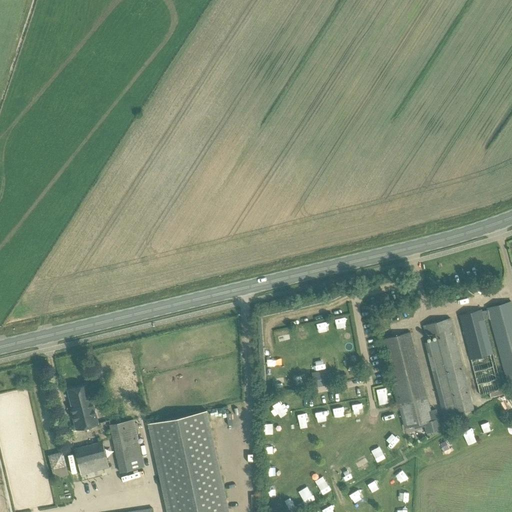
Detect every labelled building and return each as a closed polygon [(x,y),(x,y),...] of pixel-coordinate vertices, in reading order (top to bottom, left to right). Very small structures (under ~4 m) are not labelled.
[(511,304),(511,301),(486,308),(507,384),(511,382),(511,304)] [(482,310),(458,316),(479,395),(502,389),(482,310)] [(432,323),(423,325),(425,333),(434,331),(437,339),(439,349),(456,414),(473,409),(450,318),(432,323)] [(409,332),(382,339),(398,404),(398,407),(403,427),(413,425),(414,428),(424,426),(426,433),(440,429),(435,409),(429,411),(409,332)] [(328,370),(310,373),(311,376),(311,379),(313,387),(330,384),(331,384),(329,376),(328,370)] [(88,384),(67,389),(73,414),(72,414),(76,429),(98,424),(97,422),(98,422),(93,398),(91,399),(88,384)] [(275,411),(286,405),(279,392),(268,398),(275,411)] [(347,397),(348,412),(359,411),(358,397),(347,397)] [(336,400),(328,401),(330,415),(338,414),(336,400)] [(305,406),(297,406),(298,420),(305,420),(305,406)] [(229,511),(207,409),(148,422),(167,511),(229,511)] [(134,418),(110,423),(120,470),(144,466),(134,418)] [(102,440),(74,448),(81,473),(109,466),(102,440)] [(277,442),(262,442),(262,454),(277,453),(277,442)] [(362,450),(352,455),(357,465),(367,460),(362,450)] [(63,451),(48,455),(51,470),(66,466),(63,451)]
